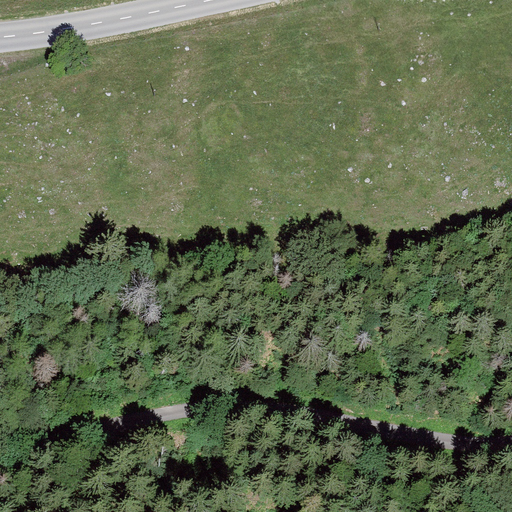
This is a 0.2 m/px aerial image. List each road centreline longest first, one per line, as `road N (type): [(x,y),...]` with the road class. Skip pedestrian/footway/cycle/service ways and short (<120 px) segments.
road 1 (unclassified): [(511,442),(467,445),(241,407),(54,437),(0,433)]
road 2 (secondary): [(210,0),(0,37)]
